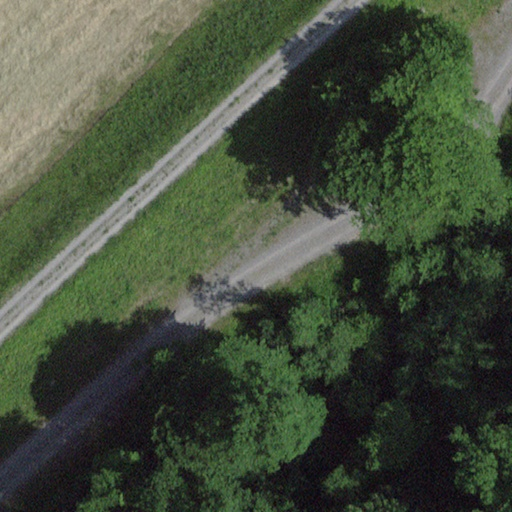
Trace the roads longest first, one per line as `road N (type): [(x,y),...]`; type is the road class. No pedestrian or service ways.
road 1 (track): [(0,485),(511,27)]
road 2 (track): [(360,0),(0,334)]
